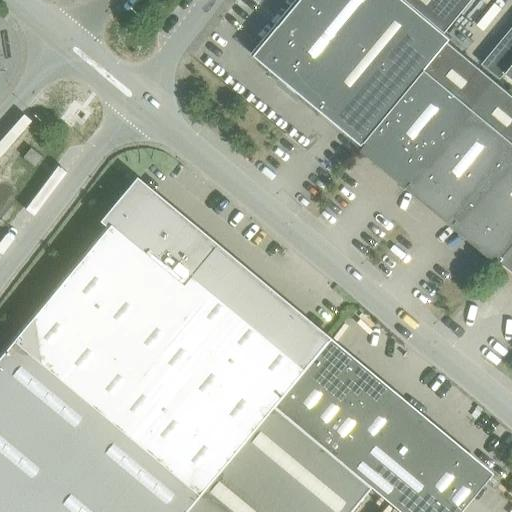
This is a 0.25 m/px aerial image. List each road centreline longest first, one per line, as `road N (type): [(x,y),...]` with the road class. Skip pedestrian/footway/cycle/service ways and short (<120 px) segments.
road 1 (unclassified): [(511,411),(135,97)]
road 2 (unclassified): [(0,272),(135,97)]
road 3 (unclassified): [(135,97),(210,0)]
